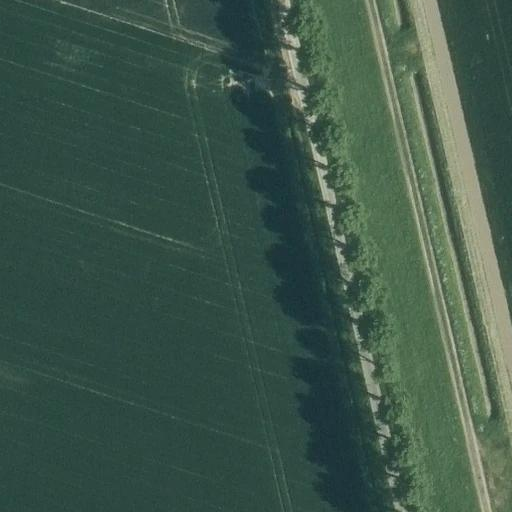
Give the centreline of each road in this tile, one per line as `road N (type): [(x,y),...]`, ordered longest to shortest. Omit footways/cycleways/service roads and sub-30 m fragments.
road 1 (unclassified): [(400,511),(282,0)]
road 2 (track): [(372,0),(488,511)]
